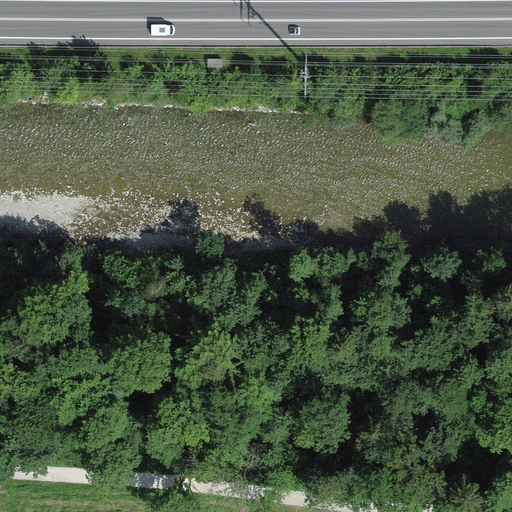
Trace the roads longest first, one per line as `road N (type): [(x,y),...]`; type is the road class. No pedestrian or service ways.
road 1 (track): [(0,468),(412,506),(511,506)]
road 2 (trunk): [(511,16),(0,11)]
